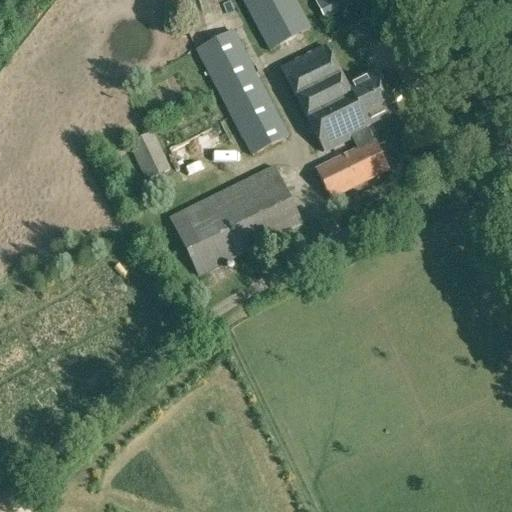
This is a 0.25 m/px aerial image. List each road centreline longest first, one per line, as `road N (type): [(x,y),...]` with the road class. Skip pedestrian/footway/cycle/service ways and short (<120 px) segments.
road 1 (unclassified): [(511,157),(198,322),(0,502)]
road 2 (secondary): [(511,126),(451,0)]
